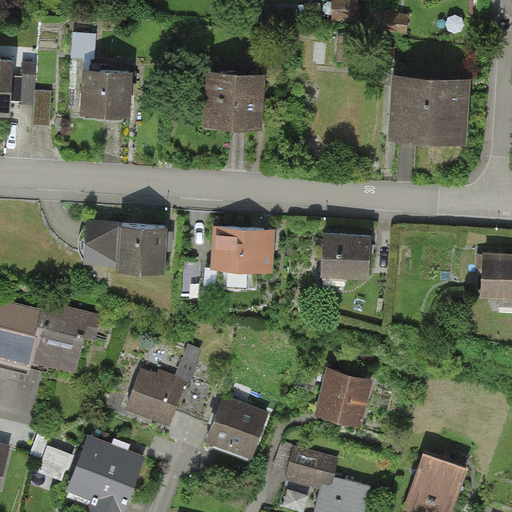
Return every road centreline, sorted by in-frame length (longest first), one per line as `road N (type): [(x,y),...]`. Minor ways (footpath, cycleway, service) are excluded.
road 1 (residential): [(0,173),(502,204)]
road 2 (residential): [(502,204),(511,45)]
